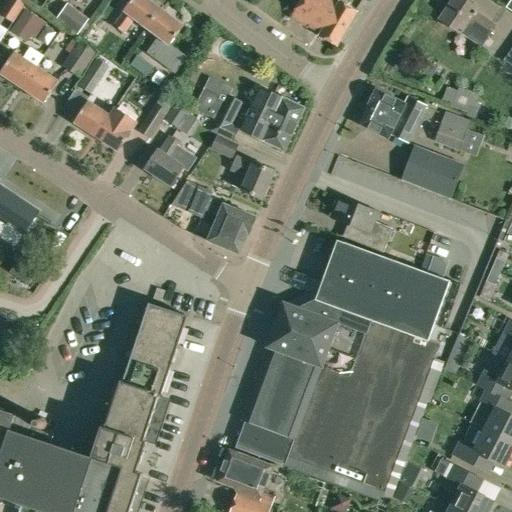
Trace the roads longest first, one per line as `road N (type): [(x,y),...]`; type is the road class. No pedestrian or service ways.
road 1 (residential): [(245,289),(0,124)]
road 2 (tertiary): [(170,511),(245,289)]
road 3 (tertiary): [(245,289),(336,92)]
road 4 (residential): [(336,92),(212,0)]
